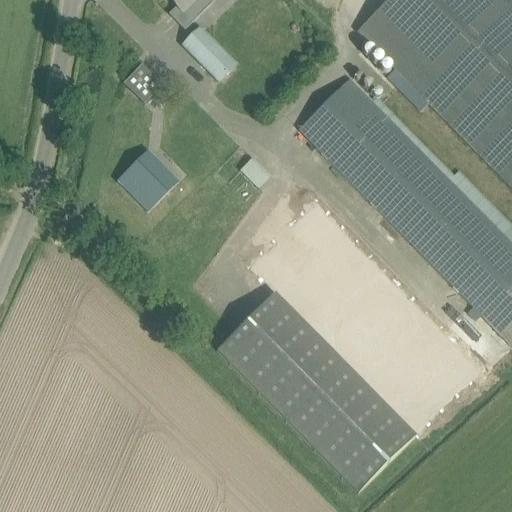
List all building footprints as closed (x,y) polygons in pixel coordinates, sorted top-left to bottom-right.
[(169,0),(178,8),(170,16),(182,29),(211,0),(169,0)] [(511,0),(390,0),(357,33),(511,190),(511,0)] [(215,44),(196,63),(218,85),(237,66),(215,44)] [(144,65),(124,83),(144,104),(163,86),(144,65)] [(350,82),(300,132),(314,146),(465,300),(473,308),(467,315),(475,324),(481,318),(511,348),(511,227),(459,173),(454,178),(377,99),(372,105),(364,97),(350,82)] [(240,172),(258,190),(270,178),(253,160),(240,172)] [(134,166),(116,183),(147,214),(164,197),(178,184),(168,173),(154,187),(134,166)] [(417,438),(276,296),(216,355),(357,497),(417,438)]
